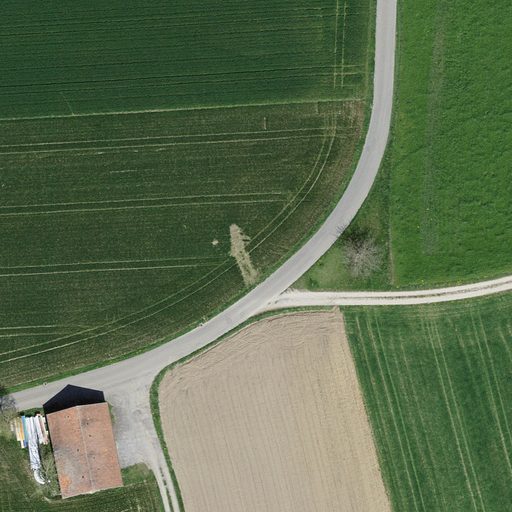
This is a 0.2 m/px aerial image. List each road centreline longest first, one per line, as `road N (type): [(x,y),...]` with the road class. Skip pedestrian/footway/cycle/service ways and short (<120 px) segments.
road 1 (unclassified): [(0,408),(129,379),(270,286),(358,184),(379,123),(383,0)]
road 2 (track): [(270,286),(483,292),(511,284)]
road 3 (track): [(161,511),(129,379)]
